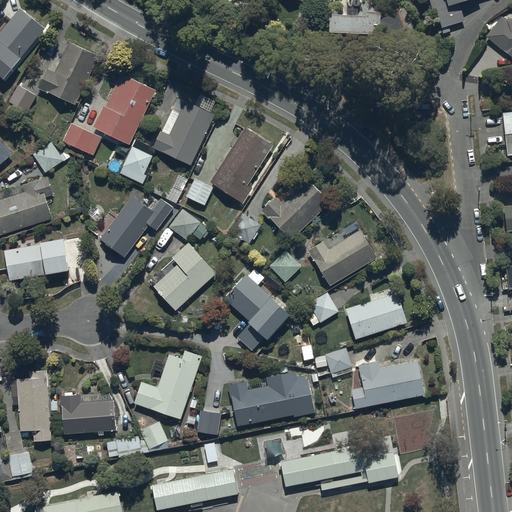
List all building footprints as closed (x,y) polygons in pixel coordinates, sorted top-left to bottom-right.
[(425,0),(437,34),(465,25),(460,10),(482,3),(480,0),(425,0)] [(18,52),(41,22),(17,2),(0,22),(0,74),(2,76),(20,54),(18,52)] [(408,31),(398,13),(381,22),(391,41),(408,31)] [(380,39),(380,15),(366,15),(365,19),(335,18),(334,38),(380,39)] [(511,60),(511,22),(503,17),(485,40),(511,60)] [(73,101),(97,53),(68,39),(53,69),(46,65),(38,83),(73,101)] [(93,136),(102,140),(104,137),(129,150),(156,92),(122,75),(93,136)] [(28,118),(38,97),(19,88),(9,108),(28,118)] [(170,138),(161,134),(154,151),(192,168),(215,118),(185,105),(170,138)] [(511,114),(502,115),(507,158),(511,156),(511,114)] [(102,140),(93,136),(73,126),(64,145),(93,159),(102,140)] [(274,149),(245,130),(210,185),(244,207),(254,192),(249,188),(274,149)] [(0,168),(13,157),(0,143),(0,168)] [(33,155),(46,175),(71,159),(67,153),(61,157),(52,143),(33,155)] [(154,159),(133,148),(121,175),(144,185),(148,178),(146,177),(154,159)] [(0,194),(0,234),(1,238),(53,223),(47,201),(54,199),(48,180),(0,194)] [(261,214),(291,243),(331,206),(308,181),(281,206),(276,200),(261,214)] [(213,190),(196,182),(187,200),(205,208),(213,190)] [(152,212),(132,197),(102,238),(127,256),(148,227),(155,233),(173,208),(161,199),(152,212)] [(212,232),(182,211),(169,229),(188,243),(193,236),(201,242),(203,239),(205,241),(212,232)] [(249,247),(261,227),(243,216),(231,235),(249,247)] [(330,289),(378,260),(361,233),(329,252),(325,244),(309,254),(330,289)] [(64,241),(39,246),(38,241),(25,244),(26,248),(6,252),(11,282),(47,276),(47,279),(70,275),(64,241)] [(176,313),(216,276),(188,245),(172,261),(178,267),(154,289),(176,313)] [(302,268),(286,252),(269,268),(285,284),(302,268)] [(269,345),(291,319),(247,279),(225,303),(251,326),(249,328),(269,345)] [(338,314),(327,295),(309,305),(314,314),(308,318),(314,327),(320,323),(321,325),(338,314)] [(398,296),(346,311),(355,343),(407,327),(398,296)] [(332,376),(353,369),(346,349),(313,359),(317,370),(329,367),(332,376)] [(181,422),(203,359),(185,353),(182,362),(169,357),(158,390),(143,385),(135,406),(181,422)] [(352,391),(356,412),(424,399),(418,364),(380,371),(378,364),(358,368),(362,389),(352,391)] [(49,404),(47,371),(30,372),(30,378),(19,379),(22,435),(34,435),(35,445),(52,444),(51,413),(58,412),(57,403),(49,404)] [(238,429),(315,414),(308,377),(298,379),(297,375),(267,380),(268,389),(249,392),(247,384),(230,388),(238,429)] [(80,397),(61,398),(61,410),(63,410),(64,437),(116,434),(114,402),(80,404),(80,397)] [(219,439),(223,415),(201,411),(197,435),(219,439)] [(143,438),(149,451),(168,442),(160,424),(141,433),(143,438)] [(9,457),(13,481),(14,482),(34,478),(29,455),(25,456),(21,433),(5,436),(9,457)] [(149,451),(143,438),(107,444),(108,459),(119,458),(119,460),(131,459),(150,455),(149,451)] [(280,458),(285,485),(367,469),(365,456),(362,443),(280,458)] [(370,482),(399,476),(394,450),(365,456),(370,482)] [(0,483),(13,481),(9,457),(0,458),(0,483)] [(150,483),(155,509),(237,494),(232,468),(150,483)] [(37,511),(121,511),(117,490),(36,506),(37,511)]
